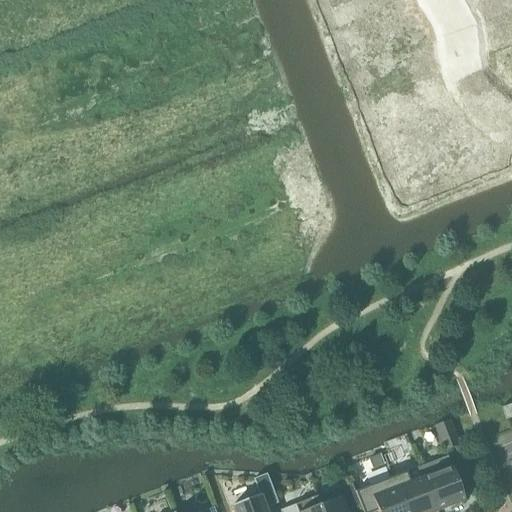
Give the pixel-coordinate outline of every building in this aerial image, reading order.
[(355,0),(337,0),(330,3),(334,15),(358,6),(355,0)] [(379,19),(356,26),(360,41),(370,38),(377,60),(422,47),(415,22),(383,31),(379,19)] [(384,86),(375,89),(378,102),(401,95),(397,82),(430,73),(423,48),(377,61),(384,86)] [(433,129),(413,143),(436,177),(448,169),(450,172),(465,162),(463,159),(475,150),(459,128),(441,140),(433,129)] [(450,422),(450,421),(450,420),(435,426),(436,427),(445,451),(460,446),(450,422)] [(448,457),(422,467),(438,511),(440,511),(466,502),(452,466),(448,457)] [(407,472),(395,477),(408,511),(438,511),(422,467),(407,472)] [(278,503),(268,475),(254,480),(260,496),(233,506),(234,511),(267,511),(266,508),(278,503)] [(355,492),(361,507),(363,511),(377,511),(378,511),(408,511),(395,477),(355,492)] [(355,492),(351,483),(317,496),(322,511),(347,511),(361,507),(355,492)] [(322,511),(317,496),(280,510),(280,511),(322,511)]
